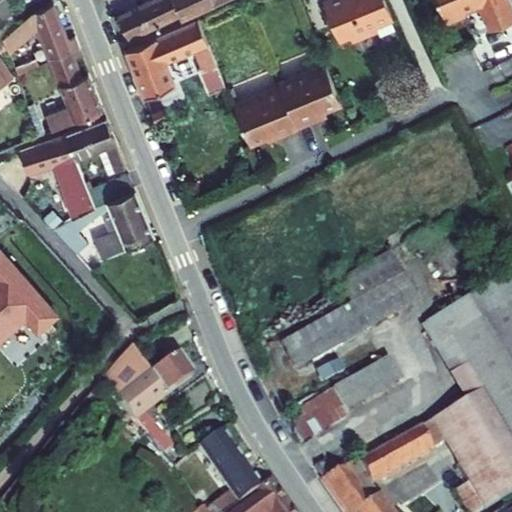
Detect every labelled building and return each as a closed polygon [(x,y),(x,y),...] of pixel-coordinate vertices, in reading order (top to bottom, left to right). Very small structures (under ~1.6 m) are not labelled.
[(143,0),(118,11),(126,29),(176,8),(179,14),(211,0),(143,0)] [(383,0),(342,0),(323,8),(340,47),(351,43),(353,49),(379,39),(376,32),(394,25),(383,0)] [(435,0),(446,25),(464,17),(462,12),(478,6),(489,31),(511,21),(511,15),(505,0),(435,0)] [(35,31),(45,53),(75,41),(72,33),(64,36),(50,1),(30,10),(0,37),(6,44),(8,52),(35,31)] [(122,45),(140,90),(172,78),(163,55),(192,43),(200,64),(214,59),(196,15),(122,45)] [(41,109),(47,125),(101,104),(87,70),(78,73),(70,55),(79,51),(75,41),(45,53),(63,100),(41,109)] [(337,91),(320,52),(273,71),(275,73),(292,115),(311,108),(308,103),(337,91)] [(0,80),(10,74),(0,59),(0,80)] [(274,124),(292,117),(292,115),(275,73),(228,92),(245,132),(272,121),(274,124)] [(170,100),(175,111),(182,108),(178,97),(170,100)] [(148,109),(151,118),(164,113),(161,104),(148,109)] [(62,129),(63,132),(73,155),(97,143),(106,163),(120,158),(103,113),(62,129)] [(83,210),(92,205),(83,182),(73,155),(63,132),(13,150),(22,174),(50,164),(72,217),(83,210)] [(507,159),(511,156),(511,150),(510,146),(502,150),(507,159)] [(92,205),(101,200),(129,183),(122,167),(83,182),(92,205)] [(90,243),(95,258),(151,233),(129,183),(101,200),(109,217),(103,219),(110,234),(90,243)] [(91,222),(83,210),(72,217),(50,230),(72,254),(83,246),(74,233),(91,222)] [(279,338),(291,362),(418,294),(392,247),(338,276),(350,300),(279,338)] [(0,253),(0,322),(1,321),(10,331),(30,312),(43,326),(61,308),(5,249),(0,253)] [(462,401),(444,411),(484,482),(490,480),(502,500),(511,494),(511,274),(511,272),(418,330),(462,401)] [(145,433),(159,450),(169,443),(143,409),(190,377),(173,355),(152,370),(137,350),(101,378),(130,414),(145,433)] [(383,357),(284,417),(297,437),(396,377),(383,357)] [(484,482),(444,411),(428,420),(440,442),(467,491),(484,482)] [(145,433),(130,414),(118,424),(133,442),(145,433)] [(440,442),(428,420),(415,428),(426,450),(440,442)] [(225,494),(202,510),(204,511),(203,511),(214,511),(257,484),(219,428),(194,446),(225,494)] [(319,477),(345,511),(359,511),(380,498),(367,482),(426,450),(415,428),(354,461),(352,457),(319,477)] [(296,511),(271,474),(257,484),(214,511),(203,511),(204,511),(203,511),(296,511)] [(447,511),(492,511),(504,505),(502,500),(490,480),(484,482),(467,491),(447,511)] [(389,511),(380,498),(359,511),(389,511)] [(203,511),(204,511),(202,510),(198,503),(184,511),(203,511)]
